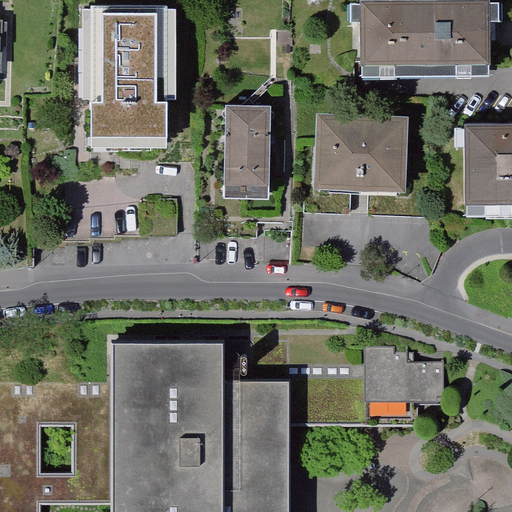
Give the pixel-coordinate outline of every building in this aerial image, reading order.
[(489,4),(364,5),(364,73),(489,73),(489,4)] [(178,21),(86,21),(86,116),(96,116),(97,161),(168,161),(168,114),(178,114),(178,21)] [(228,112),(227,193),(267,193),(268,113),(228,112)] [(410,127),(320,125),(318,202),(408,204),(410,127)] [(511,135),(468,136),(468,220),(511,219),(511,135)] [(290,511),(290,478),(290,422),(290,372),(223,372),(223,330),(113,330),(113,382),(0,381),(0,511),(290,511)] [(366,366),(366,400),(418,399),(444,399),(443,358),(407,358),(407,350),(393,350),(393,345),(365,346),(366,366)] [(290,372),(290,422),(366,421),(366,400),(366,366),(289,367),(290,372)]
